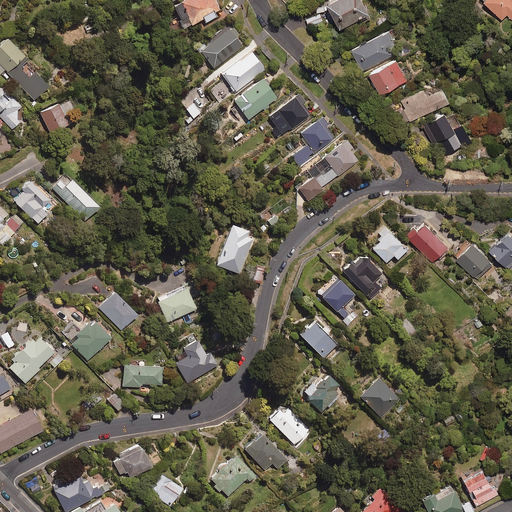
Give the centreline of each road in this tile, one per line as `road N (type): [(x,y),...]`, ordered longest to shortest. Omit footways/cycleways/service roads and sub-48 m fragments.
road 1 (residential): [(0,475),(75,436),(186,416),(218,398),(251,354),(270,279),(290,242),(357,191),(414,185)]
road 2 (residential): [(257,0),(268,21),(394,146),(414,185)]
